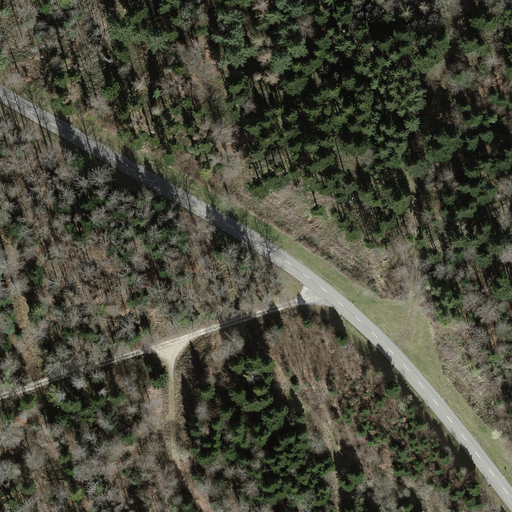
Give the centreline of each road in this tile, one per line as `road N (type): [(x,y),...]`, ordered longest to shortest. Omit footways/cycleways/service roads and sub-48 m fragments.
road 1 (secondary): [(511,499),(398,356),(323,289),(0,93)]
road 2 (track): [(398,356),(417,278),(410,158),(461,0)]
road 3 (track): [(0,397),(323,289)]
